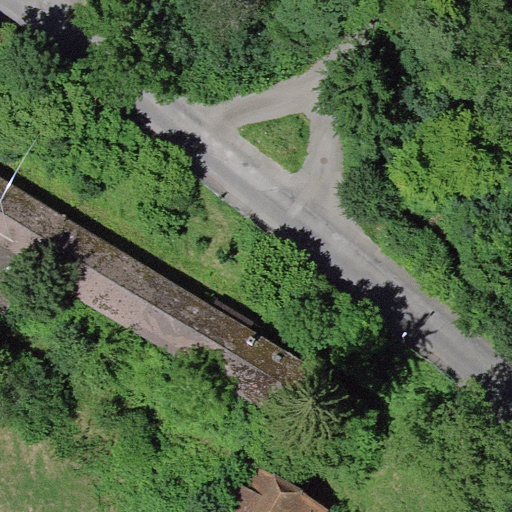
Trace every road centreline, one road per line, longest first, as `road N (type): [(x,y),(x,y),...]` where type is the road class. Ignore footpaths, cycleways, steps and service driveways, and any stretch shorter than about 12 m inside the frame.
road 1 (residential): [(22,0),(264,203),(511,391)]
road 2 (track): [(371,0),(264,203)]
